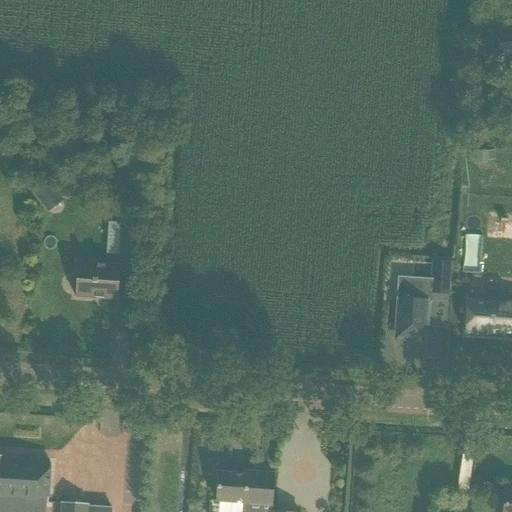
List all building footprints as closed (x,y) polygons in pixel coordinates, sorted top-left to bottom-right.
[(500,60),(511,59),(511,41),(499,42),(500,60)] [(486,151),(476,152),(477,165),(487,163),(486,151)] [(32,192),(48,212),(63,201),(48,180),(32,192)] [(141,205),(122,204),(122,216),(121,216),(118,258),(120,258),(137,259),(141,205)] [(75,297),(118,300),(120,265),(78,262),(77,277),(74,280),(73,289),(76,292),(75,297)] [(448,296),(451,263),(433,262),(432,279),(397,277),(395,303),(399,303),(397,339),(423,340),(426,305),(430,305),(430,294),(448,296)] [(511,302),(469,300),(466,335),(511,338),(511,302)] [(0,456),(0,500),(48,504),(51,464),(0,460),(0,456)] [(270,511),(274,475),(248,473),(247,476),(218,474),(217,501),(244,503),(243,511),(270,511)] [(60,511),(87,511),(88,505),(62,503),(60,511)]
